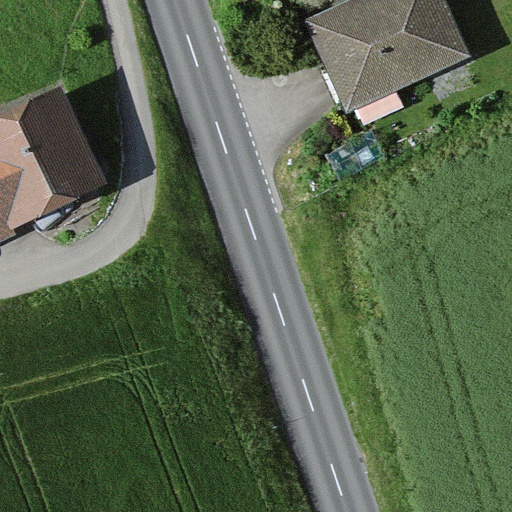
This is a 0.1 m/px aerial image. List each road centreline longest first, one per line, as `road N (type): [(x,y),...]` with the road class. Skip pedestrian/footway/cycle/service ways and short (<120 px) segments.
road 1 (secondary): [(347,511),(181,0)]
road 2 (residential): [(110,0),(135,166),(104,248),(0,282)]
